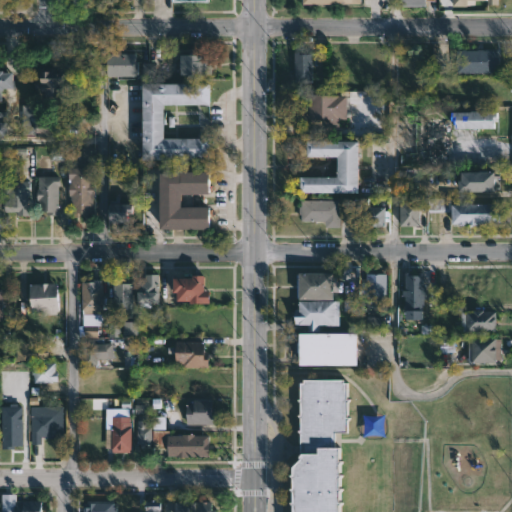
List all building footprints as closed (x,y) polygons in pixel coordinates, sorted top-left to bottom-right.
[(483,48),(496,49),(496,56),(498,56),(498,59),(496,59),(496,70),(465,70),(465,72),(457,72),(457,50),(477,50),(477,48),(483,48)] [(299,50),(300,54),(312,53),(314,82),(294,83),(293,50),(299,50)] [(134,75),(106,75),(106,53),(134,53),(134,75)] [(212,75),(212,54),(182,55),(182,75),(212,75)] [(0,71),(10,71),(11,87),(0,87),(1,100),(0,100),(0,71)] [(53,71),(53,74),(63,73),(64,93),(60,93),(60,97),(45,98),(45,91),(41,91),(41,71),(53,71)] [(161,128),(161,134),(208,134),(209,155),(140,156),(139,83),(208,83),(208,104),(160,104),(161,128)] [(318,93),(318,94),(345,94),(346,126),(330,126),(330,119),(307,121),(307,109),(305,109),(306,93),(318,93)] [(35,105),(22,105),(23,135),(36,135),(35,105)] [(476,110),(476,111),(495,111),(495,121),(492,121),(492,128),(453,128),(453,120),(450,120),(450,111),(476,110)] [(0,137),(8,137),(8,122),(0,122),(0,137)] [(51,122),(37,122),(36,136),(51,137),(51,122)] [(443,127),(443,159),(426,159),(426,144),(425,144),(426,122),(443,122),(443,127)] [(357,142),(357,191),(298,191),(298,176),(335,176),(336,157),(304,157),(304,140),(357,140),(357,142)] [(16,159),(25,159),(26,148),(16,148),(16,159)] [(51,148),(51,159),(63,160),(63,149),(51,148)] [(94,167),(92,212),(89,212),(89,216),(72,216),(72,212),(70,212),(70,195),(67,195),(68,166),(94,167)] [(182,194),(182,206),(210,207),(210,229),(161,229),(161,172),(209,171),(209,194),(182,194)] [(494,171),(494,172),(500,172),(500,178),(493,178),(493,190),(457,190),(457,179),(459,179),(459,171),(494,171)] [(58,185),(58,204),(59,204),(59,214),(37,214),(38,175),(60,176),(60,185),(58,185)] [(17,178),(17,181),(30,181),(30,217),(16,216),(16,212),(4,212),(4,201),(7,201),(8,189),(4,189),(4,178),(17,178)] [(339,199),(339,227),(324,226),(324,220),(301,220),(301,213),(298,213),(298,207),(301,207),(301,199),(339,199)] [(429,199),(429,212),(450,211),(450,199),(429,199)] [(401,226),(399,226),(399,202),(422,202),(422,209),(420,209),(420,226),(401,226)] [(134,204),(134,211),(130,211),(130,222),(110,221),(111,203),(134,204)] [(499,214),(499,222),(476,222),(476,225),(451,224),(451,204),(499,203),(499,214)] [(385,206),(385,210),(389,210),(389,216),(385,216),(385,217),(389,217),(389,221),(384,221),(384,226),(363,226),(363,206),(385,206)] [(424,272),(423,290),(426,290),(424,319),(415,319),(415,312),(405,311),(405,305),(403,305),(403,296),(401,296),(402,289),(403,289),(404,271),(424,272)] [(331,272),(331,280),(337,281),(337,290),(331,290),(331,299),(296,298),(297,272),(331,272)] [(385,310),(365,310),(365,273),(386,273),(385,310)] [(157,275),(158,303),(137,303),(137,279),(143,279),(143,274),(157,275)] [(203,289),(203,291),(209,291),(209,303),(189,303),(189,301),(176,301),(176,292),(173,292),(173,278),(192,278),(192,275),(202,275),(204,276),(203,289)] [(126,278),(126,283),(131,282),(131,317),(109,317),(108,296),(112,296),(112,279),(126,278)] [(101,284),(101,313),(106,313),(106,320),(118,320),(119,336),(106,336),(106,325),(96,325),(96,337),(78,336),(78,325),(81,325),(81,281),(91,281),(91,279),(101,279),(101,284)] [(59,312),(31,314),(29,283),(57,281),(59,312)] [(0,288),(7,288),(7,298),(13,298),(13,309),(6,309),(6,320),(0,320),(0,288)] [(340,300),(340,328),(325,327),(325,323),(320,323),(320,331),(307,331),(307,324),(293,324),(293,308),(298,308),(298,300),(340,300)] [(481,310),(481,311),(495,311),(495,332),(460,332),(459,325),(458,325),(458,311),(481,310)] [(366,330),(384,330),(385,316),(367,316),(366,330)] [(133,335),(133,322),(124,321),(124,335),(133,335)] [(355,364),(296,364),(296,358),(293,358),(293,352),(296,352),(296,333),(355,333),(355,364)] [(496,338),(502,339),(502,359),(495,359),(495,361),(468,361),(468,340),(470,340),(470,338),(496,338)] [(208,366),(183,367),(183,363),(176,363),(177,341),(205,342),(204,351),(208,351),(208,366)] [(32,343),(32,345),(48,345),(48,359),(15,359),(14,343),(32,343)] [(113,343),(113,358),(98,359),(98,364),(85,364),(85,356),(83,356),(83,344),(113,343)] [(54,362),(54,372),(57,372),(57,380),(51,381),(51,383),(33,383),(33,374),(30,375),(32,362),(54,362)] [(343,381),(343,384),(347,384),(347,434),(333,434),(333,449),(339,449),(339,511),(289,511),(289,470),(297,463),(295,459),(299,455),(299,384),(300,384),(300,381),(343,381)] [(11,398),(11,405),(22,405),(22,410),(25,410),(25,424),(23,424),(23,445),(15,445),(15,448),(0,448),(0,405),(3,405),(3,398),(11,398)] [(211,400),(211,409),(214,409),(214,424),(186,423),(186,403),(193,403),(193,399),(211,400)] [(129,416),(129,427),(130,427),(130,450),(128,450),(128,452),(110,452),(111,416),(125,416),(125,409),(131,409),(131,416),(129,416)] [(55,412),(56,438),(40,437),(40,444),(30,445),(30,413),(55,412)] [(145,415),(148,416),(146,426),(151,426),(151,443),(143,443),(143,447),(136,447),(136,429),(137,429),(138,415),(145,415)] [(194,434),(194,435),(208,436),(208,456),(187,456),(187,457),(168,456),(168,435),(194,434)] [(15,501),(41,501),(40,511),(0,511),(0,494),(15,495),(15,501)] [(154,499),(154,500),(159,500),(158,511),(143,511),(143,501),(149,501),(149,499),(154,499)] [(211,508),(211,509),(214,509),(214,511),(175,511),(175,503),(193,503),(193,501),(211,501),(211,508)] [(112,502),(112,506),(116,506),(116,511),(86,511),(86,502),(112,502)]
